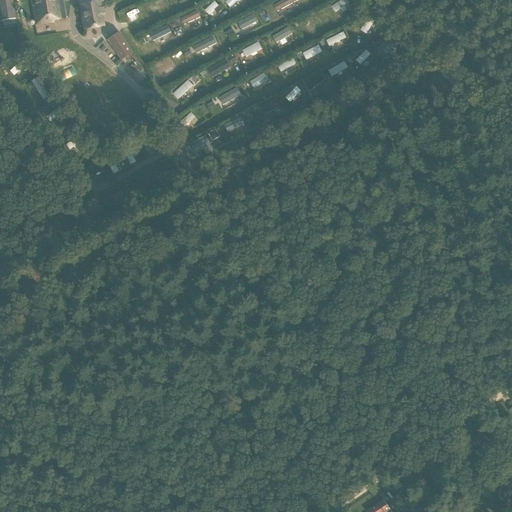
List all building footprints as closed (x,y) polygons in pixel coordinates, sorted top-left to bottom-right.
[(11,0),(0,0),(0,21),(2,21),(3,27),(15,25),(14,19),(15,19),(11,0)] [(31,0),(36,26),(53,23),(53,21),(65,19),(61,0),(31,0)] [(84,30),(104,26),(99,0),(90,0),(79,2),(84,30)] [(231,12),(245,0),(244,0),(231,0),(225,5),(231,12)] [(280,18),(302,7),(297,0),(292,0),(275,9),(280,18)] [(338,23),(352,13),(346,4),(332,14),(338,23)] [(210,21),(222,11),(216,5),(205,14),(210,21)] [(268,15),(262,17),(266,29),(272,27),(268,15)] [(247,38),(260,24),(253,19),(241,32),(247,38)] [(317,36),(322,32),(313,21),(300,31),(306,38),(314,32),(317,36)] [(153,39),(158,47),(174,37),(169,29),(153,39)] [(121,60),(132,52),(119,32),(107,40),(121,60)] [(295,43),(289,33),(273,43),(278,53),(295,43)] [(330,55),(348,46),(345,39),(327,48),(330,55)] [(260,49),(242,57),(247,67),(265,59),(260,49)] [(190,53),(176,68),(183,74),(197,59),(190,53)] [(320,53),(300,62),(304,72),(324,63),(320,53)] [(356,69),(362,75),(373,65),(368,59),(356,69)] [(62,60),(54,63),(56,71),(64,68),(62,60)] [(170,66),(157,77),(164,83),(176,72),(170,66)] [(278,75),(283,84),(299,75),(293,66),(278,75)] [(209,76),(213,86),(232,79),(228,69),(209,76)] [(334,88),(349,76),(344,69),(329,81),(334,88)] [(255,98),(271,90),(266,81),(251,90),(255,98)] [(196,93),(202,91),(199,83),(193,86),(196,93)] [(189,88),(173,102),(180,109),(196,95),(189,88)] [(222,107),(228,114),(242,104),(236,96),(222,107)] [(290,114),(303,100),(298,96),(285,110),(290,114)] [(194,138),(201,134),(193,122),(186,127),(194,138)] [(243,128),(229,134),(235,148),(249,142),(243,128)] [(197,153),(202,159),(211,151),(206,145),(197,153)] [(479,449),(489,442),(493,449),(499,445),(491,434),(486,437),(482,432),(467,443),(478,458),(483,454),(479,449)] [(420,474),(401,488),(406,496),(426,483),(420,474)] [(511,480),(503,488),(511,500),(511,480)] [(388,511),(390,510),(384,501),(374,507),(375,508),(373,509),(374,510),(370,511),(388,511)]
